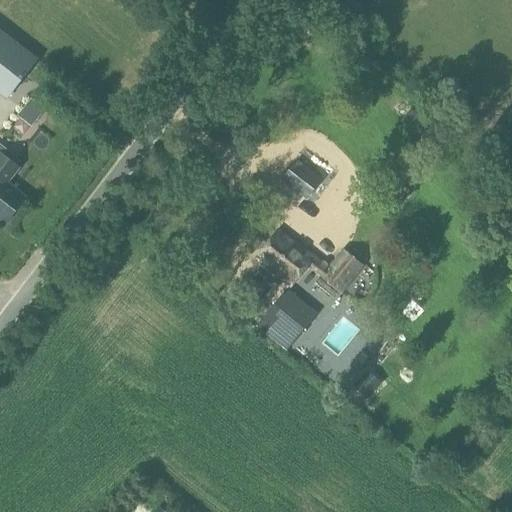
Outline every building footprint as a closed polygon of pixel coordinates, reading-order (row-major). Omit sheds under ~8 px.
[(0,92),(8,99),(38,60),(0,30),(0,92)] [(27,198),(8,184),(20,169),(16,166),(20,161),(6,151),(3,156),(0,153),(0,219),(6,225),(27,198)] [(280,181),(307,201),(322,180),(295,159),(280,181)] [(401,186),(389,202),(397,209),(409,193),(401,186)] [(313,258),(278,231),(257,260),(291,287),(306,267),(342,294),(364,266),(363,266),(371,256),(353,240),(343,250),(344,250),(330,266),(316,255),(313,258)] [(347,380),(340,387),(360,405),(381,384),(367,371),(353,385),(347,380)]
